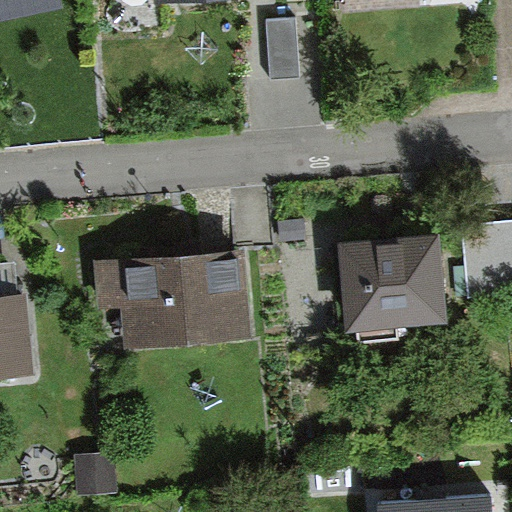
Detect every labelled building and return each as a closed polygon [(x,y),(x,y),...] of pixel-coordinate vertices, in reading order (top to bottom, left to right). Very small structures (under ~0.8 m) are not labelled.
[(0,0),(0,15),(49,5),(47,0),(0,0)] [(511,291),(511,218),(454,223),(460,296),(511,291)] [(333,241),(336,324),(433,319),(430,236),(333,241)] [(102,255),(109,348),(234,339),(227,245),(102,255)] [(0,375),(28,373),(20,261),(0,262),(0,375)] [(108,490),(107,453),(71,454),(72,491),(108,490)] [(373,500),(373,511),(483,511),(483,495),(373,500)]
